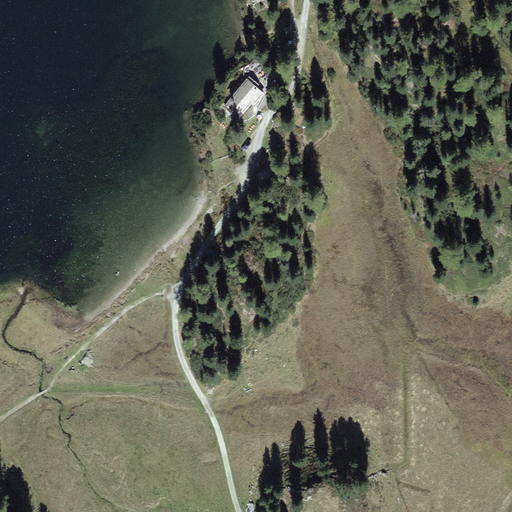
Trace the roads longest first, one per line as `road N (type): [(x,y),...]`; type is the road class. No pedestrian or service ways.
road 1 (track): [(177,292),(245,189),(262,127),(294,83),(302,32)]
road 2 (track): [(241,511),(213,419),(178,349),(177,292)]
